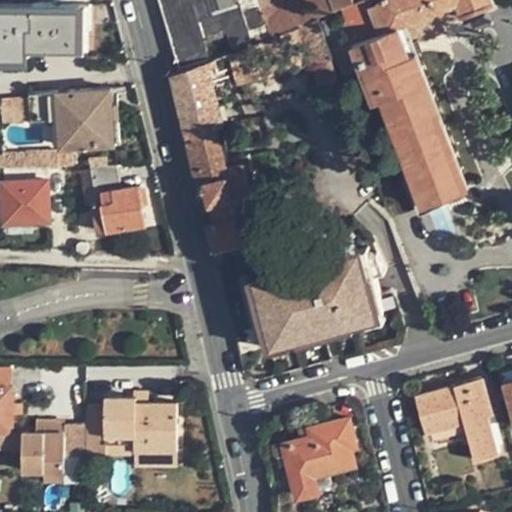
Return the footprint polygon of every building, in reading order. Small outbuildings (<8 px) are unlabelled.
[(0,0),(0,56),(28,57),(29,46),(84,47),(84,27),(84,11),(85,1),(0,0)] [(159,0),(180,69),(202,61),(211,57),(199,17),(194,0),(159,0)] [(217,0),(194,0),(199,17),(220,12),(217,0)] [(236,0),(217,0),(220,12),(238,6),(236,0)] [(260,0),(236,0),(238,6),(249,43),(272,34),(264,9),(260,0)] [(260,0),(264,9),(286,0),(285,0),(260,0)] [(285,0),(286,0),(264,9),(272,34),(297,24),(319,16),(349,2),(354,0),(353,0),(285,0)] [(389,28),(406,22),(457,2),(460,14),(495,1),(494,0),(355,0),(354,0),(349,2),(363,37),(389,28)] [(406,22),(413,39),(443,28),(441,21),(460,14),(457,2),(406,22)] [(97,11),(84,11),(84,27),(97,27),(97,11)] [(347,36),(339,13),(324,18),(332,42),(347,36)] [(312,63),(334,56),(319,16),(297,24),(312,63)] [(412,53),(417,51),(413,39),(396,45),(389,28),(363,37),(355,40),(378,98),(386,95),(427,202),(457,191),(451,173),(458,170),(412,53)] [(469,187),(417,51),(412,53),(458,170),(451,173),(457,191),(469,187)] [(173,72),(218,244),(250,236),(239,193),(253,190),(245,160),(228,162),(202,61),(180,69),(173,72)] [(114,132),(110,86),(66,87),(66,90),(56,91),(59,143),(69,143),(70,145),(97,143),(97,133),(114,132)] [(37,108),(37,97),(28,96),(28,107),(37,108)] [(47,152),(1,153),(2,165),(47,165),(47,152)] [(121,184),(117,163),(90,164),(90,169),(96,202),(93,203),(98,230),(146,222),(139,182),(121,184)] [(86,204),(93,203),(96,202),(90,169),(81,170),(86,204)] [(2,178),(4,219),(51,217),(50,176),(2,178)] [(161,218),(158,179),(147,180),(151,219),(161,218)] [(284,336),(286,336),(298,333),(299,333),(299,329),(352,315),(353,316),(355,317),(367,313),(367,310),(384,306),(386,305),(377,271),(371,250),(369,244),(352,248),(349,241),(331,246),(339,273),(328,276),(324,264),(302,270),(298,256),(283,259),(285,267),(260,273),(260,276),(265,294),(254,297),(264,332),(266,332),(282,328),(284,336)] [(379,248),(371,250),(377,271),(387,268),(379,248)] [(249,279),(254,297),(265,294),(260,276),(249,279)] [(387,317),(384,306),(367,310),(367,313),(369,321),(387,317)] [(357,325),(355,317),(353,316),(352,315),(299,329),(299,333),(298,333),(300,340),(357,325)] [(286,340),(286,336),(284,336),(282,328),(266,332),(269,344),(286,340)] [(511,367),(503,370),(511,401),(511,367)] [(0,369),(0,384),(14,384),(14,369),(0,369)] [(482,375),(418,392),(428,430),(466,420),(477,458),(500,450),(490,413),(494,411),(482,375)] [(0,430),(12,431),(14,384),(0,384),(0,430)] [(140,390),(138,395),(139,402),(150,402),(149,390),(140,390)] [(134,437),(134,448),(178,448),(179,403),(150,402),(139,402),(138,395),(107,395),(107,407),(86,407),(86,450),(106,449),(106,437),(134,437)] [(289,451),(291,462),(300,496),(322,491),(317,473),(358,463),(355,445),(360,443),(353,414),(319,421),(321,431),(312,432),(277,441),(280,453),(289,451)] [(310,424),(312,432),(321,431),(319,421),(310,424)] [(0,449),(24,450),(25,431),(12,431),(0,430),(0,449)] [(24,470),(43,470),(66,471),(66,432),(25,431),(24,450),(24,470)] [(178,463),(178,448),(134,448),(134,464),(178,463)] [(282,463),(291,462),(289,451),(280,453),(282,463)] [(65,479),(66,471),(43,470),(42,477),(65,479)]
